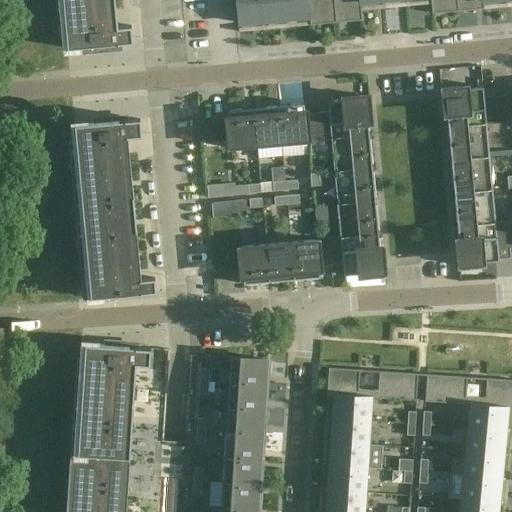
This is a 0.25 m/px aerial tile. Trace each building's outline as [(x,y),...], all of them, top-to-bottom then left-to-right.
[(119,43),(133,42),(132,25),(110,27),(107,0),(55,0),(59,34),(67,33),(68,48),(95,45),(95,50),(119,47),(119,43)] [(262,21),(259,0),(235,0),(238,23),(262,21)] [(283,0),(259,0),(262,21),(286,19),(283,0)] [(310,16),(307,0),(283,0),(286,19),(309,16),(310,16)] [(307,0),(310,16),(309,16),(310,25),(336,23),(334,0),(307,0)] [(334,0),(336,23),(362,20),(360,2),(360,0),(334,0)] [(430,0),(432,14),(459,11),(457,0),(430,0)] [(457,0),(459,11),(484,9),(483,0),(457,0)] [(448,122),(447,122),(447,123),(448,123),(449,127),(486,123),(487,124),(499,123),(496,95),(484,97),(483,86),(445,89),(447,112),(446,112),(446,113),(447,112),(448,122)] [(508,94),(496,95),(499,123),(511,122),(508,94)] [(369,130),(370,130),(370,129),(369,129),(368,120),(369,120),(369,119),(368,119),(366,97),(328,100),(329,111),(317,112),(320,140),(332,138),(370,134),(369,130)] [(281,105),(281,104),(280,104),(280,105),(279,105),(282,143),(308,141),(305,114),(304,103),(287,105),(287,103),(286,103),(286,105),(281,105)] [(255,107),(254,108),(258,145),(282,143),(279,105),(262,107),(262,106),(262,107),(256,107),(256,106),(255,106),(255,107)] [(245,108),(228,110),(232,148),(258,145),(254,108),(252,108),(252,107),(251,107),(251,108),(246,108),(245,107),(245,108)] [(308,141),(320,140),(317,112),(305,114),(308,141)] [(77,139),(69,140),(75,205),(83,204),(84,213),(77,214),(77,212),(76,212),(78,236),(86,235),(87,244),(80,245),(80,243),(79,243),(83,285),(90,285),(91,297),(157,290),(156,277),(134,279),(121,137),(142,135),(141,118),(75,124),(77,139)] [(202,135),(221,133),(220,121),(201,123),(202,135)] [(451,156),(452,160),(490,156),(487,124),(486,123),(449,127),(449,131),(448,131),(448,132),(449,132),(451,155),(450,155),(450,156),(451,156)] [(332,138),(335,171),(373,167),(372,163),(373,163),(373,162),(372,162),(370,139),(371,139),(371,138),(370,138),(370,134),(332,138)] [(454,189),(455,193),(493,189),(490,156),(452,160),(452,164),(451,164),(451,165),(452,165),(454,188),(453,188),(453,189),(454,189)] [(375,196),(377,196),(376,195),(375,195),(373,172),(374,172),(374,171),(373,171),(373,167),(335,171),(338,204),(376,200),(375,196)] [(310,174),(311,186),(319,185),(318,173),(310,174)] [(297,180),(286,181),(287,190),(298,189),(297,180)] [(287,190),(286,181),(273,183),(273,191),(287,190)] [(249,193),(261,192),(260,184),(248,185),(249,193)] [(457,221),(458,226),(496,222),(496,221),(493,189),(455,193),(455,197),(454,197),(454,198),(455,197),(457,221),(456,221),(456,222),(457,221)] [(288,204),(288,205),(299,204),(298,195),(287,196),(288,204)] [(275,206),(288,205),(287,196),(274,197),(275,206)] [(250,208),(262,207),(262,198),(249,199),(250,208)] [(338,204),(341,236),(341,237),(379,233),(378,229),(380,229),(380,228),(378,228),(376,205),(377,205),(377,204),(376,204),(376,200),(338,204)] [(238,201),(214,203),(216,219),(239,216),(238,201)] [(458,230),(457,230),(457,231),(458,231),(459,240),(458,240),(458,241),(459,241),(461,263),(499,259),(498,249),(510,248),(508,220),(496,221),(496,222),(458,226),(458,230)] [(343,263),(344,274),(382,270),(380,248),(382,248),(381,247),(380,247),(379,238),(381,238),(380,237),(379,237),(379,233),(341,237),(341,236),(329,237),(331,264),(343,263)] [(320,266),(331,264),(329,237),(317,238),(320,266)] [(317,238),(291,241),(295,278),(297,278),(297,279),(297,278),(303,278),(303,279),(304,279),(304,278),(321,276),(320,266),(317,238)] [(272,281),(272,282),(273,282),(273,281),(278,280),(279,281),(279,280),(295,278),(291,241),(267,243),(270,281),(272,281)] [(269,281),(270,281),(267,243),(241,245),(244,283),(261,282),(261,283),(262,283),(262,281),(268,281),(268,282),(269,282),(269,281)] [(136,364),(150,364),(151,348),(86,344),(85,359),(77,358),(66,511),(126,511),(127,498),(136,364)] [(232,356),(230,381),(268,384),(269,359),(232,356)] [(201,368),(200,381),(209,381),(209,369),(201,368)] [(335,395),(372,397),(372,398),(416,401),(418,374),(379,371),(378,390),(359,389),(360,370),(328,368),(327,394),(335,395)] [(506,408),(511,408),(511,379),(486,378),(485,397),(465,396),(466,377),(427,374),(425,401),(470,405),(506,408)] [(208,393),(209,381),(200,381),(199,393),(208,393)] [(266,409),(268,384),(230,381),(228,406),(266,409)] [(335,395),(334,418),(371,421),(371,416),(372,398),(372,397),(335,395)] [(470,405),(467,428),(504,431),(506,408),(470,405)] [(228,406),(227,431),(264,434),(266,409),(228,406)] [(413,411),(412,423),(420,423),(421,411),(413,411)] [(437,411),(429,411),(428,423),(436,423),(437,411)] [(198,418),(197,430),(205,431),(206,418),(198,418)] [(371,421),(334,418),(332,442),(369,445),(371,421)] [(419,435),(420,423),(412,423),(411,435),(419,435)] [(436,423),(428,423),(427,435),(435,435),(436,423)] [(465,452),(502,455),(504,431),(467,428),(465,452)] [(205,443),(205,431),(197,430),(196,442),(205,443)] [(263,459),(264,434),(227,431),(225,457),(263,459)] [(165,462),(180,463),(181,441),(165,441),(165,462)] [(332,442),(331,466),(367,469),(369,445),(332,442)] [(465,452),(463,476),(500,479),(502,455),(465,452)] [(261,484),(263,459),(225,457),(223,482),(261,484)] [(426,458),(425,470),(433,471),(434,459),(426,458)] [(410,459),(409,471),(417,471),(418,459),(410,459)] [(366,493),(367,469),(331,466),(329,490),(366,493)] [(194,467),(194,480),(202,480),(203,468),(194,467)] [(432,483),(433,471),(425,470),(424,482),(432,483)] [(408,483),(416,483),(417,471),(409,471),(408,483)] [(461,500),(497,503),(500,479),(463,476),(461,500)] [(201,492),(202,480),(194,480),(193,492),(201,492)] [(223,482),(222,507),(259,509),(261,484),(223,482)] [(164,511),(178,511),(179,489),(165,489),(164,511)] [(329,490),(327,511),(364,511),(366,493),(329,490)] [(461,500),(459,511),(496,511),(497,503),(461,500)]
